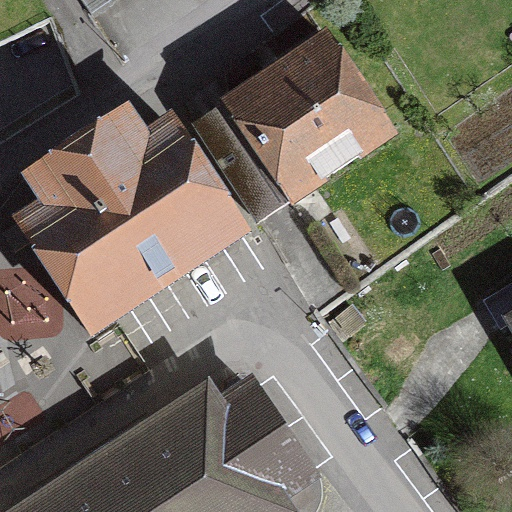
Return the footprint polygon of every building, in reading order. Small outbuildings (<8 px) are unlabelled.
[(80,0),(91,15),(113,0),(80,0)] [(197,128),(258,223),(390,135),(328,42),(197,128)] [(142,146),(125,120),(33,182),(51,207),(21,227),(90,333),(241,233),(171,127),(142,146)] [(511,324),(511,285),(484,302),(500,329),(511,322),(511,324)] [(285,511),(277,500),(309,479),(248,387),(215,408),(205,393),(40,503),(32,491),(14,503),(20,511),(285,511)]
